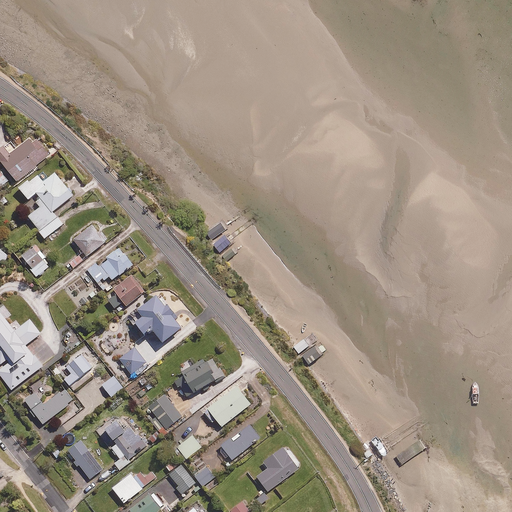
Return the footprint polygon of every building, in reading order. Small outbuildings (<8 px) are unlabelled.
[(33,144),(30,139),(17,149),(11,142),(0,150),(0,157),(18,180),(52,154),(40,139),(33,144)] [(10,181),(2,171),(0,172),(0,184),(2,187),(10,181)] [(30,180),(21,187),(32,201),(26,205),(33,214),(30,216),(47,238),(65,224),(55,211),(75,195),(57,173),(45,182),(40,175),(32,182),(30,180)] [(206,233),(211,240),(228,229),(223,222),(206,233)] [(75,268),(88,257),(109,240),(96,223),(75,240),(83,249),(80,251),(82,254),(71,263),(75,268)] [(227,235),(214,244),(220,253),(234,243),(227,235)] [(0,259),(3,263),(11,254),(0,244),(0,259)] [(37,277),(51,267),(46,260),(48,259),(37,244),(23,254),(33,268),(32,269),(37,277)] [(135,265),(122,247),(108,257),(110,259),(99,267),(96,263),(88,269),(102,288),(110,283),(107,279),(111,276),(114,280),(135,265)] [(233,249),(223,256),(227,261),(237,255),(233,249)] [(146,292),(133,275),(115,289),(119,294),(111,300),(117,308),(125,301),(129,306),(146,292)] [(169,307),(160,296),(130,318),(136,327),(140,324),(148,335),(156,329),(166,342),(185,328),(176,315),(178,313),(172,305),(169,307)] [(31,319),(21,326),(17,320),(11,325),(6,319),(11,315),(4,305),(0,307),(0,360),(4,366),(0,369),(0,372),(13,390),(45,366),(37,356),(36,357),(27,345),(42,334),(31,319)] [(318,340),(313,333),(295,347),(300,353),(318,340)] [(149,363),(136,347),(121,359),(134,375),(149,363)] [(323,355),(317,347),(304,356),(310,364),(323,355)] [(94,368),(83,355),(68,367),(73,373),(66,379),(75,390),(93,376),(90,372),(94,368)] [(186,376),(176,382),(180,388),(178,389),(185,400),(225,376),(215,358),(207,363),(205,359),(184,372),(186,376)] [(124,388),(115,376),(103,385),(113,397),(124,388)] [(254,404),(239,385),(206,411),(214,422),(218,419),(224,427),(254,404)] [(35,394),(27,400),(45,424),(75,402),(66,390),(46,405),(37,392),(35,394)] [(167,395),(151,407),(158,416),(152,420),(162,433),(183,416),(167,395)] [(115,450),(113,452),(116,456),(119,455),(122,459),(116,464),(121,470),(132,462),(131,459),(148,446),(141,437),(140,438),(127,420),(123,423),(117,415),(97,430),(111,450),(113,448),(115,450)] [(225,448),(221,451),(227,457),(230,455),(234,460),(263,438),(253,424),(234,438),(233,437),(222,445),(225,448)] [(150,438),(154,443),(163,437),(158,431),(150,438)] [(203,447),(194,435),(179,447),(188,459),(203,447)] [(78,461),(75,462),(79,467),(81,465),(92,479),(105,469),(83,441),(70,451),(78,461)] [(301,468),(286,448),(266,462),(270,468),(259,477),(270,491),(301,468)] [(167,466),(172,471),(179,466),(175,460),(167,466)] [(197,483),(183,465),(171,475),(181,486),(178,488),(183,495),(197,483)] [(216,477),(208,467),(196,476),(205,487),(216,477)] [(115,488),(126,503),(144,489),(144,488),(157,478),(153,472),(146,478),(142,472),(135,477),(133,474),(115,488)] [(160,499),(155,492),(129,511),(158,511),(166,506),(160,499)] [(270,498),(265,493),(258,499),(263,505),(270,498)] [(251,511),(244,502),(232,511),(233,511),(251,511)]
